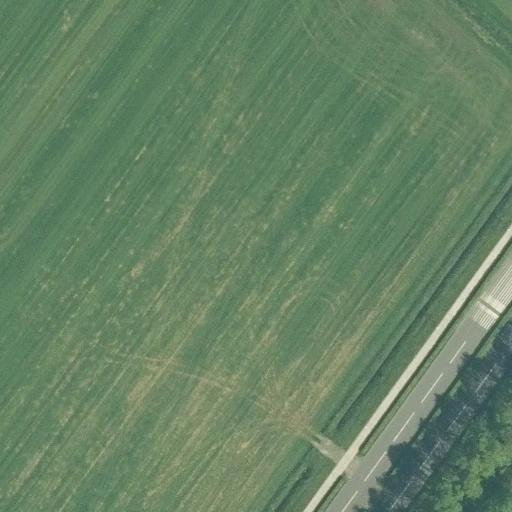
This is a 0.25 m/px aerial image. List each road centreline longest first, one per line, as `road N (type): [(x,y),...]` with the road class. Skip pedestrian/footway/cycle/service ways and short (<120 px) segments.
road 1 (track): [(215,0),(0,297)]
road 2 (tertiary): [(511,277),(342,511)]
road 3 (tertiary): [(388,511),(511,342)]
